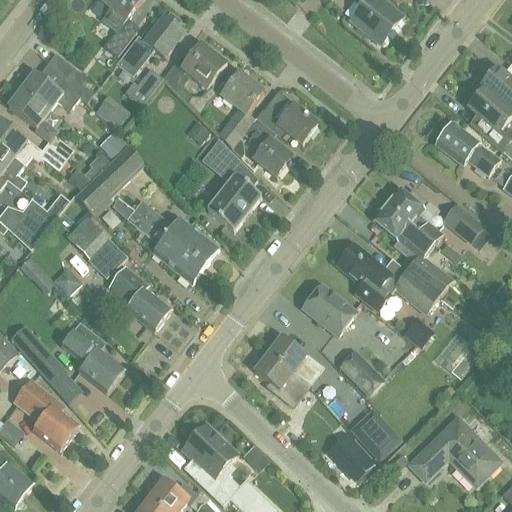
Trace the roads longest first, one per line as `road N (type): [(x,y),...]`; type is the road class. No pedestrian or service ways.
road 1 (residential): [(197,374),(383,124)]
road 2 (residential): [(383,124),(219,0)]
road 3 (residential): [(197,374),(345,511)]
road 4 (residential): [(91,511),(197,374)]
road 5 (residential): [(383,124),(481,0)]
